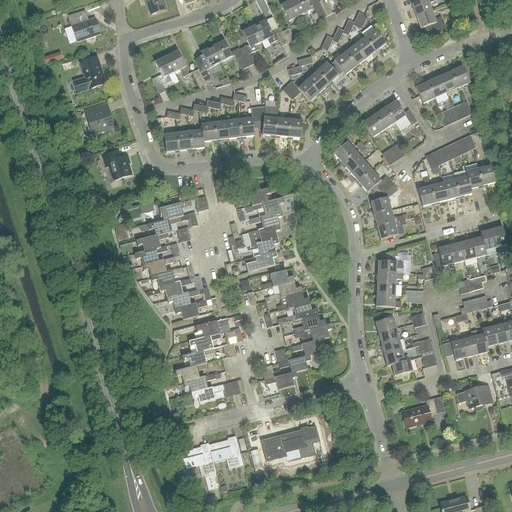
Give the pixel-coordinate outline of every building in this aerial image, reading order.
[(145,0),(151,16),(167,11),(163,0),(145,0)] [(300,17),(312,12),(305,0),(293,0),(292,1),(300,17)] [(326,17),(319,3),(317,0),(310,0),(309,1),(319,21),(326,17)] [(324,0),(319,3),(326,17),(332,14),(325,0),(324,0)] [(415,19),(431,13),(428,5),(436,1),(435,0),(419,0),(421,2),(410,6),(415,19)] [(288,23),(300,17),(292,1),(280,7),(288,23)] [(76,45),(101,37),(95,20),(88,22),(85,12),(68,18),(76,45)] [(431,13),(415,19),(420,30),(421,30),(425,40),(446,31),(442,21),(440,22),(439,19),(434,21),(431,13)] [(358,29),(364,17),(358,15),(354,25),(353,27),(358,29)] [(287,45),(279,29),(273,32),(274,33),(271,34),(265,22),(254,27),(262,44),(267,41),(276,37),(278,41),(281,48),(287,45)] [(348,37),(353,27),(354,25),(348,22),(343,32),(342,35),(348,37)] [(361,34),(365,38),(374,31),(371,26),(361,34)] [(248,68),(255,64),(250,55),(259,51),(256,46),(262,44),(254,27),(242,33),(249,46),(240,50),(248,68)] [(288,30),(284,32),(282,27),(279,29),(287,45),(294,41),(288,30)] [(337,45),(342,35),(343,32),(337,30),(333,40),(332,43),(337,45)] [(364,39),(376,53),(386,45),(375,31),(364,39)] [(276,37),(267,41),(269,45),(278,41),(276,37)] [(327,53),(332,43),(333,40),(327,38),(321,50),(327,53)] [(366,61),(376,53),(364,39),(354,47),(366,61)] [(230,54),(224,42),(213,48),(221,64),(235,57),(242,71),(248,68),(240,50),(239,49),(230,54)] [(356,69),(366,61),(354,47),(344,54),(356,69)] [(206,86),(213,82),(210,76),(223,69),(221,64),(213,48),(201,53),(203,58),(194,62),(198,71),(206,86)] [(166,58),(174,74),(180,71),(183,78),(189,75),(178,52),(166,58)] [(62,60),(59,53),(40,60),(42,66),(62,60)] [(345,77),(356,69),(344,54),(334,62),(334,63),(343,73),(345,77)] [(79,64),(83,79),(73,82),(77,94),(106,85),(97,58),(79,64)] [(169,77),(174,74),(166,58),(155,64),(161,76),(152,81),(159,95),(166,92),(163,86),(172,82),(169,77)] [(299,68),(301,68),(312,64),(310,58),(297,62),(299,68)] [(338,77),(343,73),(334,63),(329,67),(326,64),(316,73),(329,86),(339,77),(338,77)] [(303,74),(301,68),(299,68),(287,72),(289,78),(303,74)] [(458,90),(470,84),(462,68),(450,73),(458,90)] [(206,86),(198,71),(192,74),(199,89),(206,86)] [(319,95),(329,86),(316,73),(307,81),(319,95)] [(447,95),(458,90),(450,73),(439,78),(447,95)] [(446,95),(447,95),(439,78),(427,83),(435,100),(446,95)] [(310,103),(319,95),(307,81),(298,90),(301,94),(310,103)] [(296,98),(301,94),(298,90),(292,83),(287,88),(296,98)] [(423,106),(435,100),(427,83),(416,89),(423,106)] [(296,98),(287,88),(283,92),(292,102),(296,98)] [(246,104),(247,98),(233,95),(232,101),(234,102),(246,104)] [(446,95),(435,100),(437,105),(448,100),(446,95)] [(232,108),(234,102),(232,101),(220,99),(219,105),(220,105),(232,108)] [(219,111),(220,105),(219,105),(207,102),(206,108),(207,109),(219,111)] [(417,122),(409,111),(404,114),(395,102),(385,109),(394,124),(405,117),(410,125),(411,126),(417,122)] [(466,103),(461,105),(466,118),(472,115),(466,103)] [(72,105),(61,108),(63,114),(74,110),(72,105)] [(106,105),(104,106),(84,112),(92,136),(114,129),(106,105)] [(461,105),(455,108),(461,120),(466,118),(461,105)] [(206,115),(207,109),(206,108),(193,106),(192,112),(194,112),(206,115)] [(275,138),(277,120),(278,110),(265,108),(257,109),(258,124),(263,123),(262,136),(275,138)] [(455,108),(449,111),(455,123),(461,120),(455,108)] [(193,118),(194,112),(192,112),(180,109),(179,115),(181,115),(181,116),(193,118)] [(254,138),(252,124),(258,124),(257,109),(250,110),(252,120),(238,121),(241,140),(254,138)] [(384,131),(394,124),(385,109),(374,116),(384,131)] [(449,111),(444,113),(449,126),(455,123),(449,111)] [(179,122),(181,116),(181,115),(179,115),(167,113),(166,119),(179,122)] [(444,113),(438,116),(444,128),(449,126),(444,113)] [(373,139),(384,131),(374,116),(363,124),(373,139)] [(400,132),(410,125),(405,117),(394,124),(400,132)] [(289,121),(281,120),(277,120),(275,138),(287,139),(289,121)] [(228,141),(241,140),(238,121),(226,123),(228,141)] [(300,140),(302,122),(289,121),(287,139),(300,140)] [(216,142),(228,141),(226,123),(214,124),(216,142)] [(204,144),(216,142),(214,124),(201,126),(202,132),(203,144),(204,150),(204,144)] [(191,151),(204,150),(203,144),(202,132),(189,133),(191,151)] [(179,153),(191,151),(189,133),(177,135),(179,153)] [(166,155),(179,153),(177,135),(163,136),(166,155)] [(465,139),(471,152),(477,149),(470,137),(465,139)] [(465,155),(471,152),(465,139),(459,142),(465,155)] [(460,157),(465,155),(459,142),(454,145),(460,157)] [(342,165),(356,153),(347,143),(333,155),(342,165)] [(398,145),(392,148),(400,160),(405,156),(398,145)] [(454,160),(460,157),(454,145),(448,147),(454,160)] [(448,163),(454,160),(448,147),(442,150),(448,163)] [(392,148),(387,152),(395,164),(400,160),(392,148)] [(443,165),(448,163),(442,150),(437,153),(443,165)] [(113,183),(132,177),(128,165),(129,165),(127,157),(120,159),(118,152),(102,158),(105,169),(108,168),(113,183)] [(387,152),(382,155),(383,157),(386,161),(388,164),(390,167),(395,164),(387,152)] [(350,174),(364,162),(356,153),(342,165),(350,174)] [(437,168),(443,165),(437,153),(431,155),(437,168)] [(432,171),(437,168),(431,155),(425,158),(432,171)] [(358,184),(372,172),(364,162),(350,174),(358,184)] [(483,188),(495,184),(491,166),(483,169),(482,164),(477,166),(478,170),(483,188)] [(471,191),(483,188),(478,170),(465,173),(467,178),(471,191)] [(379,191),(390,182),(386,177),(381,182),(372,172),(358,184),(367,194),(370,191),(374,196),(381,193),(379,191)] [(472,195),(471,191),(467,178),(465,173),(453,176),(455,181),(459,199),(472,195)] [(447,202),(459,199),(455,181),(443,184),(447,202)] [(383,195),(393,186),(390,182),(379,191),(381,193),(383,195)] [(435,205),(447,202),(443,184),(430,187),(435,205)] [(388,200),(398,191),(393,186),(383,195),(381,193),(374,196),(376,202),(370,204),(374,216),(391,212),(388,200)] [(422,209),(435,205),(430,187),(426,188),(418,191),(422,209)] [(251,207),(268,203),(266,197),(271,195),(269,189),(238,198),(239,203),(249,200),(251,207)] [(101,195),(89,198),(91,205),(103,202),(101,195)] [(170,198),(162,200),(164,206),(171,204),(170,198)] [(205,198),(199,199),(202,212),(208,211),(205,198)] [(194,201),(197,213),(202,212),(199,199),(194,201)] [(279,206),(284,205),(283,199),(268,203),(251,207),(252,212),(263,209),(265,216),(281,212),(279,206)] [(179,218),(183,217),(181,209),(191,207),(190,202),(159,210),(162,222),(167,221),(179,218)] [(152,204),(139,207),(141,215),(154,211),(152,204)] [(282,218),(281,215),(281,212),(265,216),(244,221),(246,227),(262,223),(263,230),(279,226),(278,219),(282,218)] [(377,229),(395,224),(391,212),(374,216),(377,229)] [(183,217),(179,218),(180,223),(189,221),(191,228),(196,227),(193,215),(183,217)] [(180,223),(179,218),(167,221),(162,222),(147,226),(148,232),(154,230),(155,237),(167,234),(171,233),(169,226),(180,223)] [(230,225),(233,237),(233,238),(234,238),(238,237),(235,224),(230,225)] [(380,241),(398,237),(395,224),(377,229),(380,241)] [(281,232),(280,227),(279,226),(263,230),(242,235),(245,248),(262,243),(277,240),(276,233),(281,232)] [(496,249),(507,246),(502,228),(491,231),(496,249)] [(187,229),(182,230),(185,243),(190,241),(187,229)] [(177,231),(180,244),(185,243),(182,230),(177,231)] [(485,252),(496,249),(491,231),(480,234),(481,238),(482,238),(485,252)] [(144,253),(160,249),(158,242),(168,239),(167,234),(155,237),(135,242),(137,247),(142,246),(144,253)] [(237,250),(237,249),(235,243),(234,238),(233,238),(233,237),(228,239),(232,251),(237,250)] [(487,257),(485,252),(482,238),(481,238),(471,241),(475,260),(487,257)] [(260,257),(276,253),(274,246),(279,245),(277,240),(262,243),(246,248),(248,253),(258,250),(260,257)] [(464,263),(475,260),(471,241),(460,244),(464,263)] [(453,265),(464,263),(460,244),(449,247),(453,265)] [(156,256),(167,253),(165,247),(160,249),(144,253),(134,255),(135,261),(140,260),(142,267),(158,262),(156,256)] [(454,269),(453,265),(449,247),(437,250),(442,268),(448,267),(449,270),(454,269)] [(274,267),(272,259),(278,258),(276,253),(260,257),(244,261),(246,266),(250,265),(251,272),(274,267)] [(150,277),(166,273),(164,266),(175,264),(174,258),(158,262),(142,267),(143,272),(148,271),(150,277)] [(410,264),(396,263),(388,263),(377,263),(377,274),(396,275),(407,275),(409,275),(410,264)] [(194,279),(195,279),(191,267),(186,268),(189,279),(190,279),(190,280),(194,279)] [(433,267),(427,269),(430,281),(436,279),(433,267)] [(175,284),(173,277),(183,274),(181,269),(166,273),(150,277),(151,283),(156,281),(158,288),(175,284)] [(427,269),(422,270),(423,276),(424,281),(424,282),(430,281),(427,269)] [(278,287),(294,283),(293,278),(288,279),(286,272),(270,276),(272,283),(261,286),(262,291),(278,287)] [(407,275),(396,275),(377,274),(377,285),(396,286),(396,280),(407,280),(407,275)] [(484,277),(473,280),(475,286),(482,284),(486,283),(484,277)] [(190,285),(189,281),(189,280),(175,284),(158,288),(159,293),(164,292),(166,298),(183,294),(181,288),(190,285)] [(473,280),(469,281),(472,293),(483,290),(482,284),(475,286),(473,280)] [(244,281),(238,283),(241,293),(247,291),(244,281)] [(467,288),(459,290),(460,296),(472,293),(469,281),(465,282),(467,288)] [(465,282),(453,285),(455,291),(467,288),(465,282)] [(286,298),(302,293),(301,288),(296,290),(294,283),(278,287),(280,294),(269,297),(269,298),(266,299),(267,303),(280,300),(286,298)] [(395,297),(396,286),(377,285),(376,296),(395,297)] [(206,302),(210,301),(207,289),(202,290),(198,291),(199,297),(202,297),(203,302),(206,301),(206,302)] [(191,306),(189,299),(199,296),(198,291),(197,291),(183,294),(166,298),(167,304),(172,303),(174,310),(191,306)] [(278,313),(310,305),(309,300),(304,301),(302,293),(286,298),(280,300),(281,307),(277,308),(278,313)] [(395,302),(395,297),(376,296),(376,308),(401,309),(401,302),(395,302)] [(474,300),(477,311),(481,311),(479,305),(487,303),(485,297),(474,300)] [(215,299),(210,301),(206,302),(208,307),(212,306),(214,314),(219,312),(215,299)] [(477,311),(474,300),(462,303),(464,309),(472,307),(473,313),(477,311)] [(191,306),(174,310),(175,315),(180,314),(182,321),(198,317),(196,309),(207,307),(206,302),(191,306)] [(479,305),(481,311),(492,308),(491,302),(487,303),(479,305)] [(268,308),(267,303),(257,305),(260,317),(264,316),(265,316),(264,310),(268,308)] [(317,310),(312,312),(310,305),(294,309),(296,316),(285,318),(285,319),(278,321),(279,326),(302,320),(318,316),(317,310)] [(461,316),(473,313),(472,307),(464,309),(460,310),(461,316)] [(378,335),(397,330),(393,315),(387,317),(388,320),(375,324),(378,335)] [(423,315),(417,316),(420,328),(426,326),(423,315)] [(439,315),(433,317),(436,328),(442,327),(439,315)] [(241,316),(233,318),(236,328),(243,326),(241,316)] [(325,321),(320,322),(318,316),(302,320),(304,327),(293,329),(295,335),(299,334),(326,326),(325,321)] [(417,316),(412,318),(414,329),(420,328),(417,316)] [(204,339),(220,334),(219,328),(228,325),(227,320),(195,328),(196,333),(202,332),(204,339)] [(498,346),(509,343),(504,324),(493,327),(498,346)] [(228,325),(219,328),(220,334),(230,332),(228,325)] [(327,332),(332,330),(331,325),(326,326),(299,334),(295,335),(296,339),(300,338),(302,345),(312,342),(323,340),(323,341),(329,339),(327,332)] [(488,348),(498,346),(493,327),(482,330),(484,335),(487,349),(488,348)] [(234,331),(237,343),(243,342),(240,330),(234,331)] [(381,346),(400,341),(397,330),(378,335),(381,346)] [(197,353),(213,349),(211,342),(222,340),(220,334),(204,339),(188,343),(190,348),(195,347),(197,353)] [(489,353),(488,348),(487,349),(484,335),(478,336),(473,338),(478,356),(489,353)] [(467,359),(478,356),(473,338),(462,340),(467,359)] [(324,346),(323,341),(323,340),(312,342),(302,345),(291,348),(293,353),(303,350),(305,357),(309,356),(310,357),(321,354),(319,347),(324,346)] [(456,362),(467,359),(462,340),(443,345),(446,358),(454,356),(456,362)] [(384,356),(402,351),(400,341),(381,346),(384,356)] [(430,341),(424,342),(427,353),(433,352),(430,341)] [(424,342),(418,344),(419,347),(421,355),(427,353),(424,342)] [(236,356),(233,344),(228,346),(231,358),(236,356)] [(231,358),(228,346),(219,348),(220,353),(224,352),(226,359),(231,358)] [(190,368),(207,364),(205,357),(215,355),(213,349),(197,353),(181,357),(183,363),(188,361),(190,368)] [(285,349),(278,351),(281,363),(288,361),(285,349)] [(405,362),(402,351),(384,356),(387,368),(391,367),(391,366),(405,362)] [(433,355),(422,357),(425,370),(436,367),(433,355)] [(311,362),(310,357),(309,356),(305,357),(288,361),(281,363),(278,364),(279,370),(290,367),(291,374),(296,373),(307,370),(306,363),(311,362)] [(394,378),(413,373),(410,361),(405,362),(391,366),(391,367),(394,378)] [(183,383),(199,379),(197,372),(208,369),(207,364),(190,368),(175,372),(176,378),(181,376),(183,383)] [(272,366),(261,369),(264,381),(275,378),(272,366)] [(493,382),(511,377),(511,369),(491,375),(493,382)] [(297,378),(296,373),(291,374),(264,381),(266,386),(276,384),(278,391),(294,387),(292,379),(297,378)] [(207,389),(206,383),(216,380),(215,375),(199,379),(183,383),(184,389),(189,387),(191,394),(207,389)] [(213,394),(223,391),(225,399),(241,395),(237,382),(207,389),(191,394),(192,399),(197,398),(199,405),(215,401),(213,394)] [(457,395),(456,395),(458,404),(466,402),(468,411),(493,405),(488,386),(457,394),(457,395)] [(177,400),(171,401),(173,410),(179,408),(177,400)] [(427,407),(402,413),(406,429),(432,423),(430,417),(437,415),(434,400),(426,402),(427,407)] [(301,460),(316,456),(312,444),(320,442),(316,427),(309,429),(308,427),(300,429),(301,431),(261,441),(267,463),(287,458),(286,454),(298,450),(301,460)] [(228,441),(208,446),(213,464),(226,460),(229,470),(243,466),(236,437),(227,439),(228,441)] [(200,448),(181,453),(185,471),(199,467),(201,477),(215,474),(213,464),(208,446),(208,444),(200,446),(200,448)] [(263,469),(259,450),(251,452),(255,471),(263,469)] [(476,511),(487,511),(483,496),(473,499),(476,511)] [(215,497),(207,499),(209,506),(217,504),(215,497)] [(470,511),(467,498),(440,505),(441,511),(470,511)]
